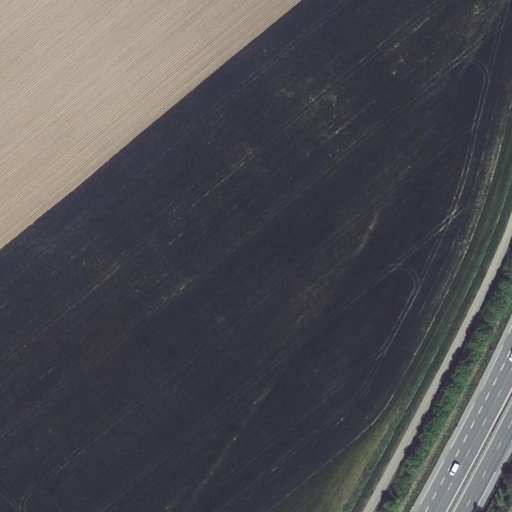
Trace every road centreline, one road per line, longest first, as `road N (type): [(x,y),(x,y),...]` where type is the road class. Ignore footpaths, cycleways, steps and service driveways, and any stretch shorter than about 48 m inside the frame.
road 1 (trunk): [(511,339),(438,510)]
road 2 (trunk): [(511,368),(438,510)]
